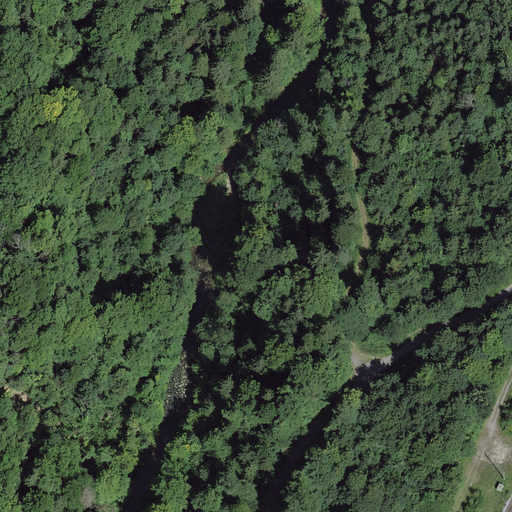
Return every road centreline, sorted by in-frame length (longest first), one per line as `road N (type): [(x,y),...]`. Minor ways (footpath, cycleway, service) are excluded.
road 1 (track): [(370,376),(344,328),(367,227),(356,128),(373,0)]
road 2 (track): [(511,290),(370,376),(312,435),(264,511)]
